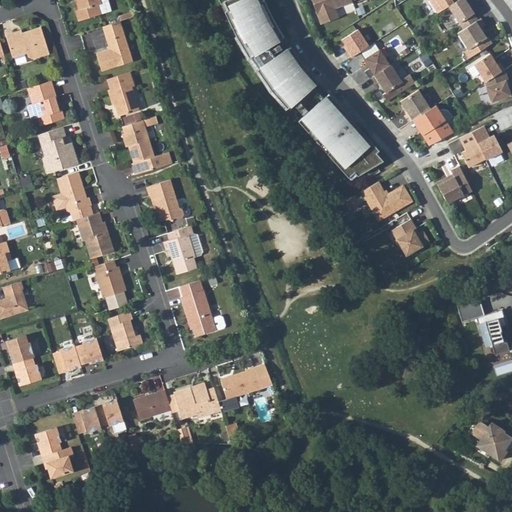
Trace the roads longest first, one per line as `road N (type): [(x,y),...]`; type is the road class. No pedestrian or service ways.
road 1 (residential): [(170,352),(125,201),(101,176),(49,10),(36,1)]
road 2 (residential): [(464,248),(451,240),(407,159),(312,53),(288,0)]
road 3 (residential): [(0,412),(170,352)]
